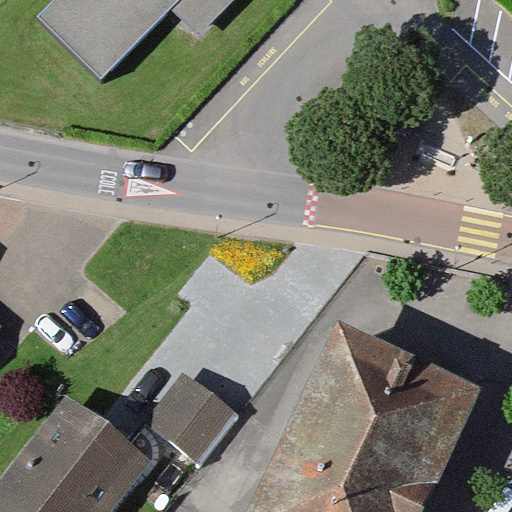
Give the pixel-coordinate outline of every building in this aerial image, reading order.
[(62,0),(40,23),(102,84),(172,14),(185,0),(62,0)] [(185,0),(172,14),(198,40),(237,0),(185,0)] [(335,324),(249,511),(420,511),(477,389),(358,334),(335,324)] [(182,377),(145,425),(201,467),(237,420),(182,377)] [(65,408),(0,491),(0,511),(114,511),(146,471),(65,408)]
